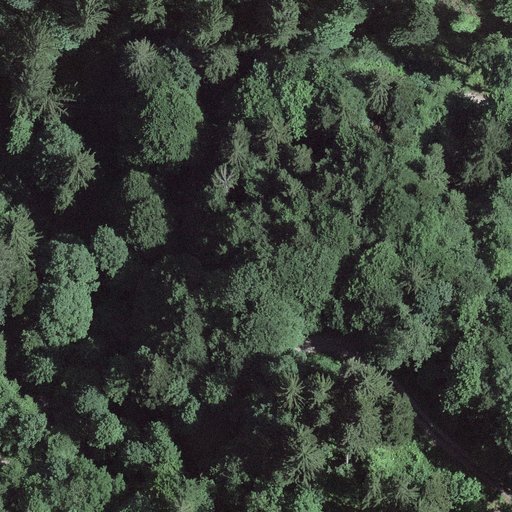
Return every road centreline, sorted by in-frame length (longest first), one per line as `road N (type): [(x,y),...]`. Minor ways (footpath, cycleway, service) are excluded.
road 1 (track): [(511,113),(348,72),(281,83),(195,167),(147,327),(117,378),(77,398),(0,391)]
road 2 (track): [(165,511),(213,483),(281,350),(308,335),(361,352),(425,422),(511,488)]
road 3 (track): [(0,462),(131,511)]
